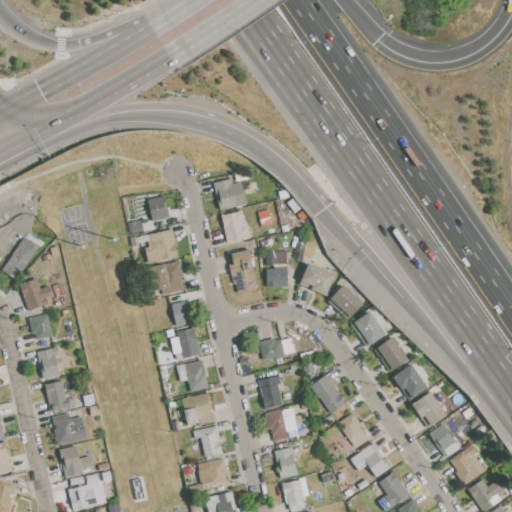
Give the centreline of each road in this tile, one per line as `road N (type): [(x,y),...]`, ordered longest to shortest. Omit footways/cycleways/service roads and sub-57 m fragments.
road 1 (motorway): [(511,306),(302,0)]
road 2 (residential): [(184,173),(262,511)]
road 3 (residential): [(220,323),(291,311),(333,333),(451,511)]
road 4 (motorway): [(342,157),(500,382)]
road 5 (motorway): [(0,154),(109,116),(197,116)]
road 6 (primary): [(0,151),(168,59)]
road 7 (residential): [(0,328),(46,511)]
road 8 (primary): [(151,30),(6,111)]
road 9 (motorway): [(262,18),(342,157)]
road 10 (motorway): [(151,30),(60,48),(31,43),(0,21)]
road 11 (motorway): [(511,10),(495,37),(464,57),(413,58),(380,41)]
road 12 (motorway): [(400,297),(455,353),(500,382)]
